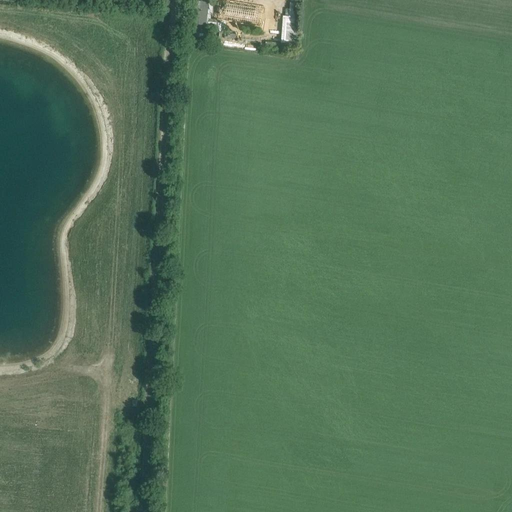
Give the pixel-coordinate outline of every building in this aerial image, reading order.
[(203,25),(206,3),(193,1),(190,23),(203,25)] [(266,12),(267,6),(227,2),(226,11),(219,11),(218,22),(264,27),(265,20),(264,19),(264,13),(266,12)] [(299,4),(289,3),(287,21),(298,22),(299,4)] [(220,23),(208,22),(207,31),(219,32),(220,23)] [(273,50),(295,53),(296,45),(274,43),(273,50)]
